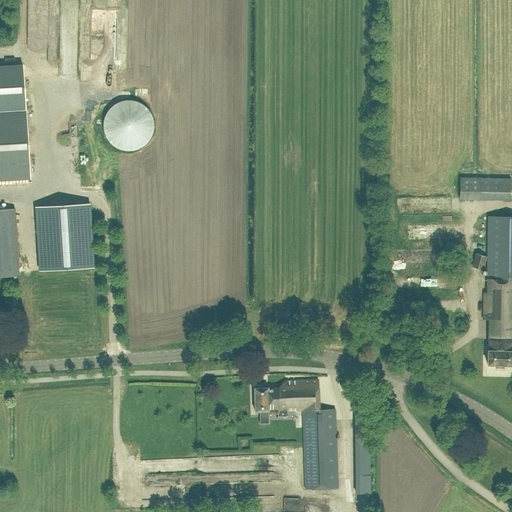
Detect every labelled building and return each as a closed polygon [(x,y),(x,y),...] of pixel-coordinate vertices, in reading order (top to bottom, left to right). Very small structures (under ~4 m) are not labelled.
[(33,26),(49,27),(50,3),(33,3),(33,26)] [(69,51),(69,62),(80,61),(80,50),(69,51)] [(23,66),(0,67),(0,179),(30,178),(26,116),(26,111),(23,66)] [(398,172),(396,166),(390,169),(393,175),(398,172)] [(510,178),(460,178),(459,200),(510,201),(510,178)] [(88,204),(36,207),(40,271),(92,268),(88,204)] [(0,277),(20,276),(14,208),(0,209),(0,277)] [(511,216),(486,216),(486,257),(475,253),(472,264),(471,267),(482,271),(486,260),(486,293),(482,293),(482,321),(488,320),(487,366),(511,366),(511,216)] [(258,412),(267,412),(267,414),(277,414),(277,417),(286,417),(286,411),(302,410),(305,489),(338,488),(334,409),(318,410),(317,380),(284,382),(278,388),(253,389),(254,412),(258,412)] [(158,487),(159,499),(182,499),(181,492),(180,492),(179,486),(158,487)]
